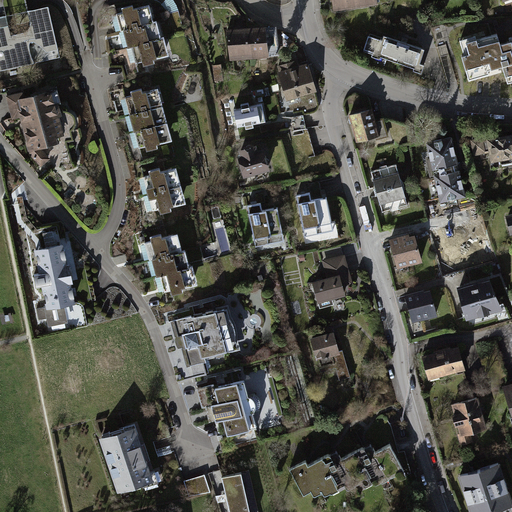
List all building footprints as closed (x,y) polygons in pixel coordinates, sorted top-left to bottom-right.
[(331,0),(333,10),(377,4),(376,0),(331,0)] [(143,1),(122,7),(128,29),(120,31),(125,47),(132,45),(138,64),(169,55),(163,33),(159,34),(155,18),(148,20),(143,1)] [(46,6),(0,15),(0,23),(10,69),(58,58),(46,6)] [(264,26),(227,30),(230,57),(267,54),(264,26)] [(475,35),(459,39),(463,53),(460,54),(467,78),(487,73),(486,69),(502,64),(505,63),(499,42),(496,32),(476,38),(475,35)] [(508,40),(499,42),(505,63),(502,64),(507,82),(511,80),(511,34),(507,36),(508,40)] [(422,49),(381,35),(374,56),(420,72),(423,63),(418,62),(422,49)] [(448,45),(439,47),(449,85),(457,83),(448,45)] [(307,61),(278,70),(286,98),(315,89),(307,61)] [(156,84),(131,91),(137,111),(128,113),(133,130),(139,128),(145,149),(173,141),(156,84)] [(22,90),(5,94),(11,117),(18,116),(27,151),(40,165),(49,158),(40,145),(65,141),(54,86),(24,95),(22,90)] [(257,103),(234,108),(238,125),(261,120),(257,103)] [(377,104),(353,112),(362,140),(386,133),(377,104)] [(511,133),(486,138),(491,165),(511,161),(511,133)] [(302,148),(304,159),(315,157),(311,134),(295,137),(297,149),(302,148)] [(453,136),(424,142),(437,201),(465,195),(453,136)] [(262,142),(237,149),(245,175),(270,167),(262,142)] [(174,165),(147,172),(158,211),(185,204),(174,165)] [(396,166),(374,171),(384,212),(406,207),(396,166)] [(324,191),(297,195),(303,237),(331,232),(324,191)] [(276,203),(247,207),(253,248),(282,244),(276,203)] [(466,220),(441,226),(447,252),(472,246),(466,220)] [(177,232),(146,239),(154,275),(164,273),(168,291),(198,284),(194,264),(184,266),(177,232)] [(415,233),(391,238),(397,265),(421,260),(415,233)] [(67,242),(32,247),(46,327),(81,321),(67,242)] [(326,274),(310,279),(317,302),(345,294),(338,272),(347,269),(343,255),(322,260),(326,274)] [(492,276),(455,286),(465,320),(501,310),(492,276)] [(429,288),(405,294),(411,319),(435,314),(429,288)] [(226,305),(172,320),(185,364),(239,349),(226,305)] [(330,332),(310,338),(316,359),(330,355),(335,371),(346,367),(342,352),(336,354),(330,332)] [(458,345),(421,355),(428,379),(465,369),(458,345)] [(269,369),(186,390),(192,413),(211,408),(218,436),(282,420),(269,369)] [(511,379),(501,383),(511,417),(511,379)] [(476,396),(451,402),(460,434),(485,428),(476,396)] [(133,424),(99,436),(117,491),(151,480),(133,424)] [(331,448),(288,470),(301,494),(311,489),(315,497),(349,480),(356,493),(402,470),(389,444),(371,453),(366,444),(337,459),(331,448)] [(499,462),(459,473),(469,511),(481,511),(511,504),(499,462)] [(252,511),(245,472),(224,475),(230,511),(252,511)] [(204,475),(185,481),(190,497),(209,491),(204,475)]
